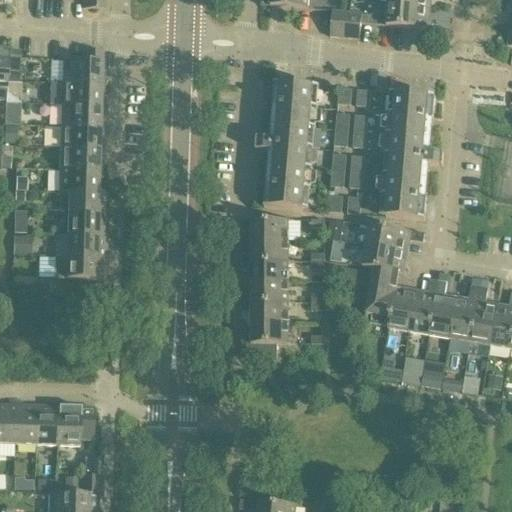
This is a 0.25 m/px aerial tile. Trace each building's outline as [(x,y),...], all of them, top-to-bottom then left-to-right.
[(69,0),(81,0),(81,11),(103,12),(103,0),(69,0)] [(307,11),(307,0),(260,0),(260,7),(307,11)] [(387,0),(387,7),(424,10),(424,0),(387,0)] [(423,21),(424,10),(387,7),(386,28),(429,32),(430,22),(423,21)] [(343,14),(331,13),(329,38),(341,39),(343,14)] [(348,14),(346,40),(359,41),(361,15),(348,14)] [(0,91),(5,92),(6,74),(18,75),(19,61),(20,54),(0,52),(0,91)] [(62,64),(61,86),(105,88),(105,80),(101,80),(102,54),(80,53),(80,64),(62,64)] [(105,94),(105,88),(61,86),(60,107),(100,108),(100,94),(105,94)] [(278,102),(277,107),(311,109),(312,89),(273,86),(272,101),(278,102)] [(339,91),(338,99),(350,100),(351,92),(339,91)] [(357,93),(356,101),(369,102),(370,94),(357,93)] [(396,96),(394,117),(427,120),(427,115),(433,115),(435,99),(396,96)] [(350,108),(350,100),(338,99),(337,107),(350,108)] [(369,109),(369,102),(356,101),(356,108),(369,109)] [(99,124),(100,108),(60,107),(60,129),(103,131),(104,124),(99,124)] [(309,130),(311,109),(277,107),(276,127),(309,130)] [(336,117),(335,125),(348,126),(349,118),(336,117)] [(425,140),(427,120),(394,117),(392,137),(425,140)] [(355,118),(354,126),(367,128),(368,120),(355,118)] [(20,120),(6,119),(5,127),(20,128),(20,120)] [(347,134),(348,126),(335,125),(334,133),(347,134)] [(366,135),(367,128),(354,126),(353,134),(366,135)] [(307,150),(309,130),(276,127),(275,142),(255,140),(255,146),(307,150)] [(103,137),(103,131),(60,129),(59,151),(99,152),(99,137),(103,137)] [(5,131),(5,147),(17,148),(17,131),(5,131)] [(347,142),(347,134),(334,133),(334,141),(347,142)] [(366,143),(366,135),(353,134),(353,142),(366,143)] [(423,154),(425,140),(392,137),(390,157),(442,162),(443,156),(423,154)] [(346,150),(347,142),(334,141),(333,149),(346,150)] [(365,151),(366,143),(353,142),(352,151),(365,151)] [(305,171),(307,150),(255,146),(254,152),(274,154),(272,168),(305,171)] [(98,167),(99,152),(59,151),(58,173),(102,174),(102,167),(98,167)] [(333,157),(332,165),(345,167),(345,158),(333,157)] [(441,168),(442,162),(390,157),(388,178),(421,181),(422,167),(441,168)] [(351,159),(350,167),(363,168),(364,160),(351,159)] [(344,175),(345,167),(332,165),(331,173),(344,175)] [(363,176),(363,168),(350,167),(350,175),(363,176)] [(304,191),(305,171),(272,168),(271,188),(304,191)] [(102,181),(102,174),(58,173),(58,194),(97,195),(97,194),(98,180),(102,181)] [(343,183),(344,175),(331,173),(331,181),(343,183)] [(362,184),(363,176),(350,175),(349,183),(362,184)] [(420,201),(421,181),(388,178),(386,198),(420,201)] [(343,191),(343,183),(331,181),(330,190),(343,191)] [(361,192),(362,184),(349,183),(349,191),(361,192)] [(302,213),(304,191),(271,188),(270,193),(264,193),(263,210),(302,213)] [(107,195),(97,194),(97,195),(58,194),(58,195),(68,195),(67,216),(111,217),(111,210),(107,210),(107,195)] [(419,206),(420,201),(386,198),(385,219),(424,223),(425,207),(419,206)] [(330,199),(329,207),(341,208),(342,200),(330,199)] [(348,200),(347,208),(361,209),(361,201),(348,200)] [(341,216),(341,208),(329,207),(328,215),(341,216)] [(360,217),(361,209),(347,208),(347,216),(360,217)] [(15,214),(14,236),(25,236),(26,214),(15,214)] [(111,224),(111,217),(67,216),(66,237),(106,238),(106,224),(111,224)] [(251,232),(251,244),(287,244),(287,222),(241,222),(241,232),(251,232)] [(323,231),(323,223),(310,223),(310,232),(323,231)] [(341,225),(330,224),(330,243),(338,244),(341,225)] [(369,226),(365,248),(402,254),(404,241),(422,244),(424,236),(369,226)] [(105,253),(106,238),(66,237),(66,259),(109,260),(109,253),(105,253)] [(287,264),(287,244),(251,244),(251,256),(241,256),(241,264),(287,264)] [(26,246),(14,245),(14,257),(25,258),(26,246)] [(400,265),(402,254),(365,248),(362,269),(373,271),(398,275),(405,276),(407,266),(400,265)] [(310,256),(310,264),(323,265),(323,256),(310,256)] [(109,260),(66,259),(54,258),(53,281),(104,282),(105,267),(109,267),(109,260)] [(287,285),(287,264),(241,264),(241,272),(250,272),(251,285),(287,285)] [(323,272),(323,265),(310,264),(310,272),(323,272)] [(336,282),(338,269),(330,268),(328,281),(336,282)] [(345,284),(347,271),(338,269),(336,282),(345,284)] [(353,285),(355,272),(347,271),(345,284),(353,285)] [(389,332),(396,289),(398,275),(373,271),(364,325),(388,329),(387,331),(389,332)] [(363,274),(355,272),(353,285),(361,286),(363,274)] [(429,339),(438,283),(430,282),(426,301),(415,299),(409,335),(429,339)] [(449,342),(455,306),(443,304),(446,285),(438,283),(429,339),(449,342)] [(287,305),(287,285),(251,285),(251,297),(241,297),(241,305),(287,305)] [(409,335),(415,299),(403,297),(404,290),(396,289),(389,332),(409,335)] [(470,345),(479,291),(470,289),(467,308),(455,306),(449,342),(470,345)] [(490,349),(495,313),(484,311),(487,292),(479,291),(470,345),(490,349)] [(510,352),(511,340),(511,296),(510,296),(507,315),(495,313),(490,349),(510,352)] [(288,325),(287,305),(241,305),(241,313),(250,313),(251,325),(288,325)] [(288,347),(288,325),(251,325),(251,337),(241,338),(241,347),(246,347),(246,363),(276,363),(276,347),(288,347)] [(310,338),(310,347),(323,347),(323,338),(310,338)] [(422,379),(424,370),(403,367),(401,375),(422,379)] [(442,380),(423,377),(422,388),(441,391),(442,380)] [(464,394),(478,397),(481,383),(466,381),(464,394)] [(0,447),(12,448),(13,404),(7,404),(7,408),(0,408),(0,447)] [(34,449),(36,409),(21,408),(21,404),(13,404),(12,448),(34,449)] [(55,450),(57,406),(50,406),(50,410),(36,409),(34,449),(55,450)] [(93,425),(93,411),(64,410),(64,406),(57,406),(55,450),(79,450),(79,433),(92,433),(93,425)] [(99,472),(101,459),(87,457),(85,470),(99,472)] [(74,496),(47,496),(46,511),(96,511),(97,497),(101,497),(102,477),(99,477),(75,477),(74,496)] [(247,511),(294,511),(295,507),(240,502),(239,511),(247,511)]
